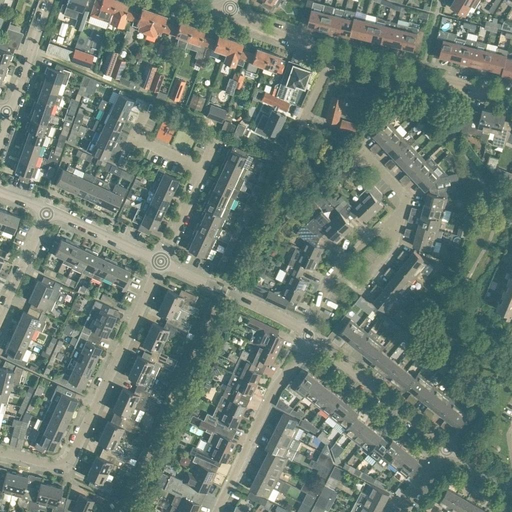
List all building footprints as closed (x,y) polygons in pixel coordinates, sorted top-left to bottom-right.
[(67,0),(63,14),(77,18),(78,14),(85,16),(87,10),(82,8),(84,0),(67,0)] [(108,21),(111,13),(115,0),(101,0),(102,0),(101,0),(95,0),(90,15),(108,21)] [(124,26),(127,18),(129,19),(132,11),(126,9),(128,3),(121,0),(115,0),(111,13),(108,21),(124,27),(124,26)] [(263,0),(261,4),(272,10),(276,5),(278,6),(281,0),(263,0)] [(318,28),(324,5),(324,6),(313,4),(314,1),(310,0),(307,0),(303,16),(309,18),(307,25),(318,28)] [(465,15),(471,5),(462,0),(453,0),(450,6),(465,15)] [(329,31),(335,7),(329,6),(328,7),(324,6),(325,5),(324,5),(318,28),(329,31)] [(149,26),(154,12),(142,7),(140,14),(134,11),(131,20),(133,20),(132,24),(138,27),(137,29),(139,30),(140,32),(144,33),(146,32),(147,32),(149,26)] [(339,33),(345,9),(345,8),(345,10),(335,7),(329,31),(339,33)] [(345,9),(339,33),(350,36),(351,34),(354,17),(356,11),(351,10),(345,9)] [(167,32),(170,24),(164,22),(166,16),(154,12),(149,26),(147,32),(156,36),(158,33),(160,34),(161,30),(167,32)] [(74,27),(81,29),(85,16),(78,14),(77,18),(74,27)] [(382,41),(386,25),(387,20),(377,16),(375,22),(371,39),(382,41)] [(361,36),(365,20),(354,17),(351,34),(361,36)] [(371,39),(375,22),(365,20),(361,36),(371,39)] [(510,23),(503,20),(502,24),(501,28),(511,31),(511,29),(511,26),(509,25),(510,23)] [(187,39),(192,25),(180,21),(178,27),(172,25),(169,33),(179,36),(177,40),(177,41),(177,42),(177,43),(178,45),(179,46),(181,47),(184,48),(187,39)] [(403,47),(408,25),(398,22),(396,27),(392,44),(403,47)] [(205,46),(208,37),(202,35),(205,29),(192,25),(187,39),(199,43),(194,57),(197,58),(195,64),(199,66),(202,59),(206,46),(205,46)] [(392,44),(396,27),(386,25),(382,41),(392,44)] [(425,31),(419,29),(419,28),(408,25),(403,47),(414,49),(416,41),(422,43),(425,31)] [(2,44),(7,46),(17,49),(23,33),(8,28),(2,44)] [(225,53),(230,38),(218,34),(216,40),(210,38),(207,46),(206,46),(202,59),(199,66),(204,67),(206,61),(211,48),(225,53)] [(455,38),(444,36),(438,34),(435,46),(441,48),(439,56),(450,58),(454,42),(455,38)] [(454,42),(450,58),(461,61),(465,44),(464,44),(466,39),(455,37),(455,38),(454,42)] [(243,59),(246,51),(241,49),(243,43),(230,38),(225,53),(226,53),(223,61),(234,65),(235,62),(239,63),(241,58),(243,59)] [(475,47),(477,41),(466,38),(466,39),(464,44),(465,44),(461,61),(471,63),(475,47)] [(475,47),(471,63),(482,66),(486,49),(486,50),(488,43),(477,41),(475,47)] [(7,46),(2,44),(0,43),(0,60),(7,62),(8,58),(11,59),(13,53),(5,50),(7,46)] [(58,56),(70,60),(73,52),(61,47),(58,56)] [(496,52),(492,69),(502,71),(502,73),(506,57),(507,55),(508,50),(497,47),(496,52)] [(263,66),(269,52),(256,48),(254,54),(248,52),(246,60),(248,61),(245,69),(256,73),(259,65),(263,66)] [(70,60),(89,67),(93,55),(75,49),(70,60)] [(492,69),(496,52),(486,50),(486,49),(482,66),(492,69)] [(269,52),(263,66),(281,72),(284,64),(285,60),(280,58),(281,56),(269,52)] [(110,75),(116,57),(107,54),(101,72),(110,75)] [(119,78),(125,60),(116,57),(110,75),(119,78)] [(511,75),(511,58),(506,57),(502,73),(511,75)] [(63,68),(64,66),(56,63),(54,68),(46,66),(44,72),(46,73),(45,77),(66,84),(70,71),(63,68)] [(149,88),(155,71),(156,66),(147,63),(139,84),(149,88)] [(283,99),(288,84),(294,86),(295,84),(303,86),(306,78),(308,79),(310,73),(308,73),(309,70),(293,65),(291,70),(285,68),(279,86),(276,95),(283,99)] [(155,71),(149,88),(158,91),(158,92),(158,91),(164,74),(155,71)] [(235,85),(239,73),(235,71),(230,84),(235,85)] [(239,73),(235,85),(239,87),(244,75),(239,73)] [(176,76),(169,96),(179,100),(186,80),(176,76)] [(66,85),(66,84),(45,77),(43,81),(41,80),(39,87),(62,94),(65,84),(66,85)] [(58,105),(62,94),(39,87),(37,93),(39,93),(38,98),(50,102),(53,103),(58,105)] [(84,91),(78,89),(77,93),(75,99),(78,100),(80,94),(83,95),(84,91)] [(276,111),(278,107),(285,111),(290,102),(283,99),(276,95),(273,94),(269,92),(265,90),(261,99),(275,106),(273,110),(271,109),(268,116),(262,113),(254,130),(253,130),(267,137),(267,136),(269,131),(275,134),(284,115),(276,111)] [(114,103),(128,110),(130,105),(132,106),(135,100),(118,93),(114,103)] [(189,105),(201,109),(205,98),(193,93),(189,105)] [(338,122),(344,99),(332,96),(326,119),(338,122)] [(53,103),(50,102),(38,98),(36,102),(34,101),(32,107),(49,113),(53,103)] [(101,98),(97,107),(104,110),(103,110),(126,121),(129,114),(126,113),(128,110),(114,103),(108,100),(108,101),(101,98)] [(377,123),(372,128),(376,132),(373,135),(381,142),(395,128),(390,122),(404,109),(398,102),(377,123)] [(210,105),(206,116),(222,122),(224,115),(226,111),(210,105)] [(46,124),(49,113),(32,107),(30,113),(32,114),(30,118),(46,124)] [(489,130),(494,111),(482,108),(479,122),(470,120),(467,132),(482,135),(484,129),(489,130)] [(123,126),(126,121),(103,110),(99,120),(119,130),(121,125),(123,126)] [(506,141),(511,127),(511,121),(504,120),(506,114),(494,111),(489,130),(495,132),(492,144),(504,147),(506,141)] [(46,124),(30,118),(29,122),(27,121),(25,128),(27,128),(44,134),(47,135),(51,125),(46,124)] [(119,130),(99,120),(97,119),(92,129),(100,132),(117,140),(120,134),(117,133),(119,130)] [(357,123),(342,119),(339,129),(354,134),(357,123)] [(470,120),(464,119),(462,130),(467,132),(470,120)] [(224,122),(221,129),(231,134),(235,124),(225,120),(224,122)] [(420,120),(416,124),(420,128),(425,124),(421,120),(420,120)] [(76,134),(78,130),(80,124),(74,122),(72,128),(72,127),(70,132),(76,134)] [(239,139),(241,135),(241,134),(245,125),(238,123),(233,136),(239,139)] [(40,145),(44,134),(27,128),(25,134),(27,135),(26,139),(40,145)] [(388,150),(403,136),(395,128),(381,142),(388,150)] [(114,146),(117,140),(100,132),(96,142),(110,149),(112,145),(114,146)] [(395,158),(410,144),(415,139),(407,132),(403,136),(388,150),(395,158)] [(37,155),(40,145),(26,139),(24,143),(22,142),(20,149),(37,155)] [(110,149),(96,142),(91,140),(86,150),(108,160),(111,154),(108,153),(110,149)] [(372,150),(375,153),(380,149),(380,147),(378,144),(372,150)] [(403,166),(418,152),(410,144),(395,158),(403,166)] [(247,169),(253,157),(247,154),(248,152),(233,145),(231,149),(229,148),(226,154),(228,155),(226,159),(246,168),(247,169)] [(33,165),(37,155),(20,149),(18,155),(20,155),(18,160),(33,165)] [(410,174),(425,160),(418,152),(403,166),(410,174)] [(486,164),(493,173),(499,158),(490,155),(488,162),(486,164)] [(241,178),(246,168),(226,159),(225,163),(222,162),(220,168),(241,178)] [(33,165),(18,160),(17,164),(15,163),(13,169),(37,177),(40,167),(33,165)] [(387,166),(390,169),(395,164),(395,162),(393,160),(387,166)] [(418,182),(432,167),(425,160),(410,174),(418,182)] [(75,168),(74,167),(68,164),(66,169),(58,166),(54,178),(57,179),(54,185),(61,188),(62,185),(65,187),(72,172),(72,173),(75,168)] [(111,164),(109,170),(118,174),(121,169),(111,164)] [(432,167),(418,182),(426,190),(429,186),(430,190),(445,186),(453,185),(460,183),(458,175),(457,175),(456,173),(449,175),(449,176),(442,177),(440,176),(432,167)] [(244,179),(241,178),(220,168),(217,174),(219,175),(217,179),(237,189),(239,189),(244,179)] [(347,173),(343,168),(337,173),(342,178),(344,181),(350,176),(347,173)] [(504,174),(503,177),(509,179),(510,177),(511,172),(506,170),(504,174)] [(85,196),(94,176),(85,171),(82,177),(74,194),(80,197),(81,194),(85,196)] [(82,177),(72,173),(72,172),(65,187),(70,189),(69,191),(74,194),(82,177)] [(159,182),(175,190),(178,184),(176,183),(178,179),(163,172),(159,182)] [(93,203),(104,180),(94,176),(85,196),(89,198),(88,200),(93,203)] [(402,182),(405,185),(410,180),(410,178),(408,176),(402,182)] [(361,199),(374,213),(383,205),(380,202),(377,199),(382,194),(383,195),(384,195),(368,178),(367,177),(361,183),(366,188),(358,196),(361,199)] [(239,189),(237,189),(217,179),(216,183),(213,182),(210,188),(227,196),(234,199),(234,198),(239,189)] [(111,190),(109,189),(109,188),(110,187),(108,181),(107,182),(104,180),(93,203),(100,206),(101,203),(104,205),(111,190)] [(175,190),(159,182),(155,180),(153,186),(150,187),(148,190),(169,199),(171,195),(173,196),(175,190)] [(511,180),(505,194),(511,196),(511,274),(507,282),(509,283),(507,288),(505,287),(502,295),(504,296),(502,301),(500,300),(497,307),(505,311),(503,316),(510,319),(511,312),(511,180)] [(121,202),(127,189),(114,183),(111,190),(104,205),(109,207),(108,209),(114,212),(119,201),(121,202)] [(425,203),(444,208),(447,198),(445,186),(430,190),(431,193),(428,192),(425,203)] [(229,208),(234,199),(227,196),(210,188),(208,193),(210,194),(208,199),(229,209),(229,208)] [(167,203),(169,199),(148,190),(148,192),(149,194),(146,200),(150,202),(166,210),(169,204),(167,203)] [(254,200),(256,197),(250,195),(249,197),(246,203),(245,203),(245,204),(253,208),(254,207),(251,206),(254,200)] [(340,203),(343,206),(348,202),(342,195),(337,200),(340,203)] [(225,218),(229,209),(208,199),(206,202),(204,201),(201,207),(204,208),(225,218)] [(366,221),(374,213),(361,199),(352,207),(366,221)] [(164,215),(166,210),(150,202),(145,212),(160,218),(162,214),(164,215)] [(441,219),(444,208),(425,203),(422,213),(441,219)] [(249,218),(253,208),(245,204),(243,209),(245,210),(243,215),(249,218)] [(220,228),(225,218),(204,208),(201,214),(203,215),(201,219),(222,229),(220,228)] [(3,229),(8,212),(0,209),(0,234),(1,235),(3,229)] [(160,218),(145,212),(138,209),(133,220),(140,224),(141,222),(157,229),(160,223),(158,222),(160,218)] [(289,210),(285,214),(289,218),(293,214),(289,210)] [(331,220),(328,216),(322,210),(314,217),(313,217),(305,225),(320,237),(326,231),(337,242),(345,234),(331,220)] [(8,212),(3,229),(13,232),(19,216),(8,212)] [(345,234),(354,226),(340,212),(331,220),(345,234)] [(438,229),(441,219),(422,213),(419,224),(438,229)] [(217,238),(222,229),(201,219),(200,223),(197,222),(195,228),(216,238),(216,237),(217,238)] [(320,237),(305,225),(303,224),(296,233),(306,240),(301,250),(320,258),(324,248),(317,244),(320,237)] [(435,240),(438,229),(419,224),(416,234),(435,240)] [(211,247),(216,238),(195,228),(192,234),(194,235),(192,239),(211,247)] [(413,234),(413,233),(405,231),(404,235),(410,237),(409,239),(414,240),(413,245),(432,250),(433,248),(435,240),(416,234),(413,234)] [(63,257),(71,240),(66,238),(65,240),(61,238),(59,242),(54,240),(49,251),(63,257)] [(207,257),(211,247),(192,239),(191,243),(188,242),(186,248),(207,257)] [(71,266),(79,247),(77,246),(78,243),(71,240),(63,257),(61,262),(71,266)] [(454,246),(450,262),(455,264),(460,247),(454,246)] [(80,272),(83,266),(90,249),(86,247),(85,249),(79,247),(71,266),(70,267),(80,272)] [(296,248),(288,264),(292,265),(303,271),(306,265),(315,269),(320,258),(301,250),(296,248)] [(93,271),(99,256),(96,255),(97,252),(90,249),(83,266),(93,271)] [(414,250),(407,259),(421,269),(428,275),(434,266),(414,250)] [(100,281),(103,275),(110,258),(105,256),(104,258),(99,256),(93,271),(90,276),(100,281)] [(511,256),(491,306),(495,308),(511,267),(511,256)] [(112,280),(119,265),(116,264),(117,261),(110,258),(103,275),(112,280)] [(414,278),(421,269),(407,259),(401,267),(414,278)] [(303,271),(292,265),(287,264),(285,269),(286,270),(282,280),(287,282),(286,283),(305,291),(309,280),(301,276),(303,271)] [(126,291),(132,277),(128,275),(131,268),(125,265),(124,267),(119,265),(112,280),(123,284),(121,289),(126,291)] [(55,278),(57,272),(46,267),(43,273),(55,278)] [(407,286),(414,278),(401,267),(394,276),(407,286)] [(281,280),(285,270),(279,268),(275,277),(281,280)] [(55,300),(57,295),(59,291),(58,289),(61,284),(44,276),(41,281),(37,279),(33,289),(55,300)] [(401,295),(407,286),(394,276),(387,284),(401,295)] [(300,302),(305,291),(286,283),(283,291),(281,290),(275,290),(274,292),(269,290),(265,298),(286,308),(291,298),(300,302)] [(255,284),(251,292),(265,298),(269,290),(255,284)] [(381,287),(378,291),(394,303),(401,295),(387,284),(383,289),(381,287)] [(50,310),(55,300),(33,289),(28,300),(32,301),(29,307),(44,313),(46,308),(50,310)] [(168,289),(163,300),(187,311),(189,304),(188,303),(189,299),(193,301),(196,295),(183,289),(183,290),(184,290),(181,295),(168,289)] [(378,296),(373,301),(387,312),(394,303),(378,291),(375,294),(378,296)] [(115,306),(118,300),(106,294),(103,300),(115,306)] [(372,309),(374,306),(360,295),(355,302),(369,313),(372,309)] [(114,308),(99,301),(95,299),(88,315),(92,317),(111,325),(116,315),(112,314),(114,308)] [(185,317),(188,311),(187,311),(163,300),(158,311),(171,317),(168,322),(181,328),(184,322),(181,321),(184,316),(185,317)] [(75,301),(72,307),(78,310),(81,304),(75,301)] [(47,315),(44,313),(29,307),(27,312),(23,310),(18,321),(34,328),(41,331),(45,322),(45,321),(44,320),(47,315)] [(372,318),(377,313),(372,309),(369,313),(367,315),(372,318)] [(407,326),(414,317),(409,313),(402,323),(407,326)] [(111,325),(92,317),(88,315),(81,331),(100,339),(103,334),(106,335),(111,325)] [(284,337),(277,334),(279,330),(250,317),(247,324),(258,329),(255,337),(252,335),(249,341),(258,345),(276,354),(284,337)] [(348,340),(359,326),(350,319),(339,333),(348,340)] [(29,338),(34,328),(18,321),(14,331),(29,338)] [(153,322),(148,333),(164,340),(166,335),(170,337),(174,335),(175,333),(184,337),(187,331),(181,328),(169,323),(168,322),(168,323),(166,328),(153,322)] [(66,324),(62,332),(70,336),(74,327),(66,324)] [(356,346),(368,332),(359,326),(348,340),(356,346)] [(25,347),(29,338),(14,331),(9,340),(25,347)] [(98,345),(100,339),(81,331),(74,346),(97,356),(101,346),(98,345)] [(365,353),(376,339),(368,332),(356,346),(365,353)] [(148,333),(143,344),(150,347),(148,350),(150,351),(157,355),(157,356),(166,361),(174,365),(177,360),(169,355),(165,353),(163,353),(164,351),(163,347),(161,346),(162,344),(164,340),(148,333)] [(407,337),(404,340),(408,343),(411,340),(413,337),(409,334),(407,337)] [(54,349),(58,351),(63,341),(58,339),(54,349)] [(220,347),(226,350),(230,342),(224,339),(220,347)] [(374,360),(381,350),(385,346),(376,339),(365,353),(373,360),(374,360)] [(25,348),(25,347),(9,340),(5,350),(9,352),(6,358),(18,363),(24,366),(31,350),(25,348)] [(254,355),(242,349),(239,356),(253,363),(261,366),(264,361),(271,364),(276,354),(258,345),(254,355)] [(47,358),(52,348),(47,346),(45,351),(42,350),(40,354),(47,358)] [(74,346),(69,356),(71,357),(92,367),(97,356),(74,346)] [(54,361),(58,351),(54,349),(49,359),(54,361)] [(379,371),(390,357),(381,350),(374,360),(373,360),(370,364),(379,371)] [(155,356),(152,361),(138,355),(133,365),(154,375),(156,370),(157,370),(159,365),(163,367),(166,361),(157,356),(153,355),(155,356)] [(251,368),(253,363),(239,356),(232,372),(232,373),(256,384),(261,373),(251,368)] [(88,376),(92,367),(71,357),(67,367),(88,376)] [(387,377),(398,363),(390,357),(379,371),(387,377)] [(47,376),(54,361),(49,359),(42,374),(47,376)] [(23,368),(16,365),(5,360),(2,367),(0,366),(0,379),(11,382),(11,381),(19,383),(23,368)] [(396,384),(407,370),(398,363),(387,377),(396,384)] [(133,365),(128,376),(141,382),(139,388),(151,393),(157,396),(159,390),(150,386),(155,375),(154,375),(133,365)] [(80,392),(88,376),(67,367),(72,369),(69,375),(63,372),(57,374),(54,373),(52,379),(80,392)] [(307,373),(302,369),(292,381),(291,380),(286,387),(300,398),(316,378),(308,372),(307,373)] [(415,377),(407,370),(396,384),(404,391),(408,387),(407,387),(415,377)] [(251,394),(256,384),(232,373),(227,383),(227,385),(222,383),(220,387),(224,389),(239,396),(242,390),(251,394)] [(416,394),(427,379),(418,373),(415,377),(407,387),(408,387),(416,394)] [(313,401),(325,385),(316,378),(300,398),(301,399),(304,394),(313,401)] [(0,390),(9,392),(8,392),(11,382),(0,379),(0,390)] [(424,400),(436,386),(427,379),(416,394),(424,400)] [(76,392),(64,387),(57,384),(54,391),(61,394),(57,403),(72,410),(77,399),(73,398),(76,392)] [(321,407),(333,392),(325,385),(313,401),(321,407)] [(24,396),(29,398),(34,387),(29,386),(27,390),(24,396)] [(433,407),(444,393),(436,386),(424,400),(433,407)] [(151,393),(139,388),(136,393),(123,387),(118,398),(139,408),(144,410),(151,393)] [(237,400),(239,396),(224,389),(222,395),(221,395),(216,405),(241,417),(246,406),(237,402),(237,400)] [(9,392),(0,390),(0,401),(6,403),(9,392)] [(29,402),(34,404),(38,394),(34,392),(32,396),(29,402)] [(329,414),(342,399),(333,392),(321,407),(329,414)] [(441,414),(452,400),(444,393),(433,407),(441,414)] [(20,406),(24,408),(29,398),(24,396),(22,400),(20,406)] [(280,397),(276,405),(280,408),(285,401),(280,397)] [(115,410),(126,415),(124,421),(136,426),(137,425),(139,420),(134,419),(139,408),(118,398),(113,409),(115,410)] [(338,421),(350,405),(342,399),(329,414),(338,421)] [(72,410),(57,403),(51,400),(47,410),(67,420),(72,410)] [(450,420),(461,406),(452,400),(441,414),(450,420)] [(236,427),(241,417),(216,405),(212,414),(207,412),(203,419),(225,429),(225,428),(227,423),(236,427)] [(343,431),(357,416),(359,412),(350,405),(338,421),(334,427),(342,434),(344,431),(343,431)] [(459,427),(470,413),(461,406),(450,420),(459,427)] [(297,411),(295,415),(300,418),(302,414),(304,411),(298,407),(297,411)] [(41,419),(63,430),(67,420),(47,410),(43,419),(41,419)] [(298,419),(293,417),(284,412),(276,427),(294,437),(299,427),(295,425),(298,419)] [(352,438),(364,422),(357,416),(343,431),(344,431),(352,438)] [(303,419),(300,424),(307,427),(308,423),(309,423),(310,421),(305,417),(304,419),(303,419)] [(225,429),(203,419),(201,418),(197,426),(212,433),(208,441),(231,452),(236,441),(229,437),(231,431),(225,428),(225,429)] [(39,430),(59,439),(63,430),(41,419),(36,429),(39,430)] [(136,426),(124,421),(121,426),(108,420),(103,431),(119,438),(124,428),(134,432),(136,426)] [(470,429),(474,432),(475,432),(480,425),(476,421),(470,429)] [(360,445),(373,429),(364,422),(352,438),(360,445)] [(17,437),(20,424),(15,423),(12,436),(17,437)] [(23,438),(26,426),(20,424),(17,437),(23,438)] [(289,446),(294,437),(276,427),(271,437),(289,446)] [(369,451),(381,435),(373,429),(360,445),(369,451)] [(36,441),(34,446),(43,450),(45,445),(54,449),(59,439),(39,430),(34,440),(36,441)] [(323,440),(325,437),(327,434),(322,430),(320,433),(320,432),(317,436),(323,440)] [(104,445),(112,448),(110,454),(108,453),(112,455),(121,459),(124,453),(121,447),(116,445),(119,438),(103,431),(98,442),(104,445)] [(369,451),(364,458),(373,464),(376,460),(390,442),(381,435),(369,451)] [(296,450),(289,446),(271,437),(266,447),(270,449),(288,458),(291,460),(296,450)] [(389,462),(401,446),(393,439),(390,442),(376,460),(384,467),(388,462),(389,462)] [(227,462),(231,452),(208,441),(204,450),(198,447),(195,455),(210,461),(212,456),(227,462)] [(397,468),(410,452),(401,446),(389,462),(397,468)] [(282,468),(288,458),(270,449),(264,459),(282,468)] [(397,468),(406,475),(408,473),(413,477),(422,465),(417,461),(419,460),(410,452),(397,468)] [(99,456),(99,455),(96,454),(91,465),(108,473),(110,467),(115,469),(117,464),(122,466),(122,467),(125,461),(121,459),(112,455),(110,461),(99,456)] [(207,467),(210,461),(195,455),(192,460),(198,463),(193,473),(193,474),(211,482),(216,471),(207,467)] [(312,458),(309,464),(320,470),(328,474),(331,468),(323,464),(312,458)] [(331,468),(334,462),(326,458),(323,464),(331,468)] [(278,477),(282,468),(264,459),(260,468),(278,477)] [(105,478),(108,473),(91,465),(86,476),(101,483),(98,488),(110,494),(113,488),(110,487),(112,484),(111,481),(105,478)] [(330,475),(339,480),(342,473),(345,470),(335,465),(333,469),(330,475)] [(260,468),(255,478),(279,490),(280,490),(279,490),(284,480),(278,477),(260,468)] [(0,498),(5,491),(12,493),(17,473),(16,473),(16,472),(12,471),(11,472),(6,471),(4,479),(0,477),(0,498)] [(169,476),(162,473),(159,478),(167,482),(196,495),(199,489),(206,492),(211,482),(193,474),(193,473),(187,471),(184,479),(182,478),(181,479),(170,474),(169,476)] [(27,507),(32,486),(25,484),(28,476),(17,473),(12,493),(18,494),(19,495),(17,502),(19,505),(27,507)] [(334,489),(339,480),(330,475),(325,484),(334,489)] [(255,478),(250,488),(268,497),(274,500),(279,490),(255,478)] [(376,478),(374,482),(384,487),(386,484),(376,478)] [(386,486),(390,490),(395,485),(390,481),(386,486)] [(46,504),(51,485),(40,482),(39,488),(32,486),(27,507),(26,509),(33,511),(39,507),(45,509),(46,504)] [(189,511),(197,511),(201,504),(193,500),(196,495),(167,482),(163,489),(175,494),(170,503),(178,507),(189,511)] [(310,489),(308,493),(316,496),(321,487),(317,485),(313,483),(310,489)] [(329,499),(334,489),(325,484),(320,494),(329,499)] [(384,503),(389,493),(371,484),(366,494),(384,503)] [(63,511),(66,504),(67,497),(60,496),(62,487),(51,485),(46,504),(53,505),(50,511),(63,511)] [(448,508),(457,493),(448,487),(439,503),(448,508)] [(261,497),(250,491),(249,491),(247,496),(258,502),(261,497)] [(307,492),(302,502),(306,504),(311,507),(316,496),(308,493),(307,492)] [(66,504),(63,511),(88,511),(91,507),(90,506),(93,500),(79,493),(74,506),(66,504)] [(454,511),(458,511),(467,498),(457,493),(448,508),(454,511)] [(320,494),(315,504),(324,508),(329,499),(320,494)] [(366,494),(362,503),(378,511),(379,511),(384,503),(366,494)] [(261,497),(258,502),(264,505),(267,499),(261,497)] [(471,511),(476,504),(467,498),(458,511),(471,511)] [(378,511),(362,503),(357,511),(378,511)]
